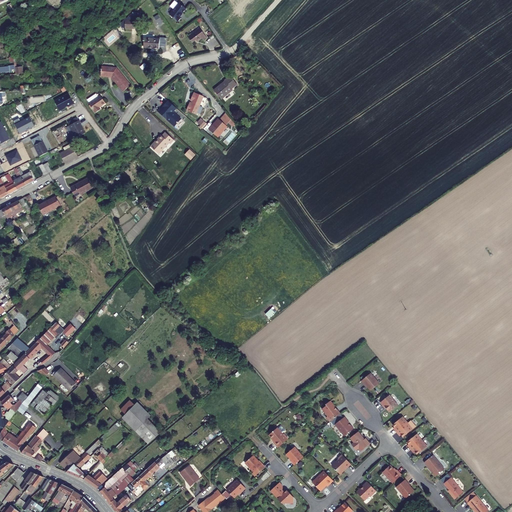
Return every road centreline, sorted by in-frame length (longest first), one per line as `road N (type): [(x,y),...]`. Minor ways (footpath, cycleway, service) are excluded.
road 1 (residential): [(238,45),(180,67),(130,111),(108,146),(0,204)]
road 2 (tertiary): [(109,511),(88,488),(0,448)]
